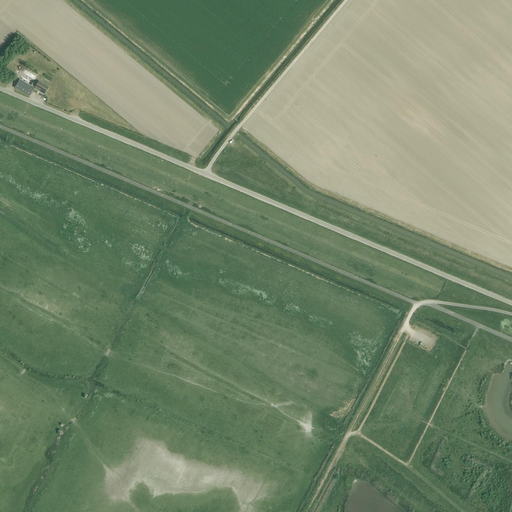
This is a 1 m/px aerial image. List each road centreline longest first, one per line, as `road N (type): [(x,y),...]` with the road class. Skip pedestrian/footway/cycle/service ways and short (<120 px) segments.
road 1 (unclassified): [(511,302),(0,87)]
road 2 (track): [(346,0),(204,174)]
road 3 (track): [(347,435),(404,327)]
